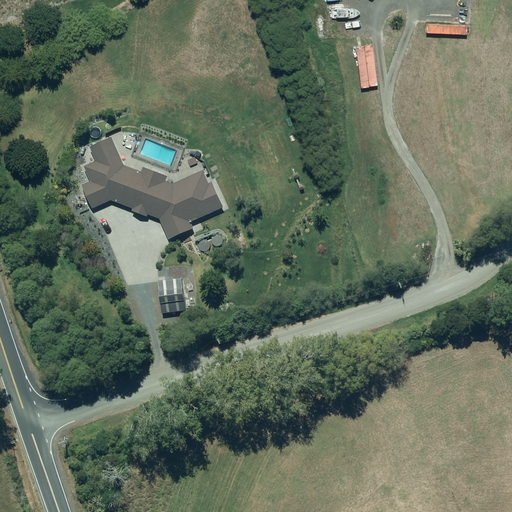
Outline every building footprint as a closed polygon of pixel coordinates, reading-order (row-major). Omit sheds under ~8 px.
[(467,35),(467,26),(427,24),(426,33),(467,35)] [(373,45),(364,46),(364,48),(369,86),(378,85),(373,45)] [(364,48),(356,49),(361,88),(369,87),(369,86),(364,48)] [(82,185),(92,208),(111,200),(133,208),(132,210),(147,216),(147,214),(159,219),(168,240),(194,229),(191,222),(224,208),(212,181),(208,183),(203,170),(172,183),(166,181),(167,177),(143,167),(141,172),(124,165),(111,137),(89,147),(95,161),(84,166),(90,181),(82,185)] [(182,279),(159,282),(162,313),(185,311),(182,279)]
